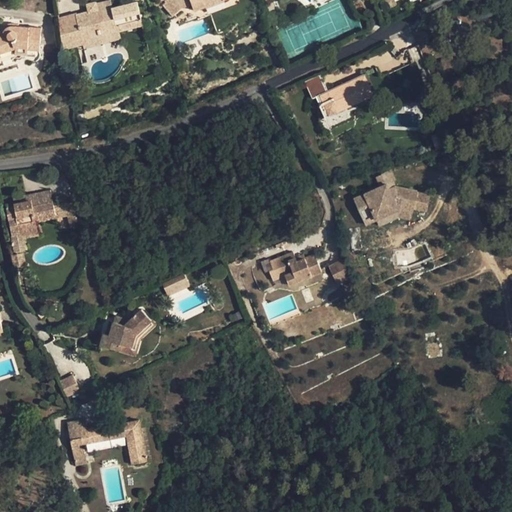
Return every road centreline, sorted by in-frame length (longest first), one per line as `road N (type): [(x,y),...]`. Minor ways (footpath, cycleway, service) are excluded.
road 1 (residential): [(0,165),(166,130),(448,0)]
road 2 (unknown): [(263,89),(323,196),(328,222),(318,241),(238,269)]
